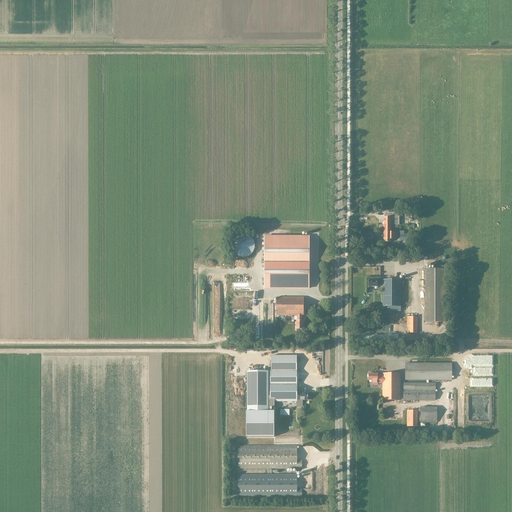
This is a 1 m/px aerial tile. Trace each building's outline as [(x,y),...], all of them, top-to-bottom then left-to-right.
[(383,217),(383,225),(391,225),(395,225),(395,215),(393,215),(393,213),(384,213),(384,217),(383,217)] [(391,232),(383,232),(383,239),(384,239),(384,242),(390,242),(390,239),(391,239),(395,239),(395,235),(398,235),(398,232),(391,232)] [(254,247),(254,246),(254,245),(254,244),(254,243),(253,242),(253,241),(252,240),(252,239),(251,238),(250,237),(249,237),(248,236),(247,236),(246,235),(245,235),(244,235),(243,235),(242,235),(241,235),(240,235),(239,236),(238,236),(237,237),(236,237),(235,238),(234,239),(234,240),(233,241),(233,242),(232,243),(232,244),(232,245),(232,246),(232,247),(232,248),(232,249),(232,250),(233,251),(233,252),(234,252),(234,253),(235,254),(235,255),(236,255),(237,256),(238,256),(239,257),(240,257),(241,257),(242,257),(243,257),(244,257),(245,257),(246,257),(247,257),(249,256),(249,255),(250,255),(251,254),(252,253),(252,252),(253,251),(254,250),(254,249),(254,248),(254,247)] [(264,288),(309,288),(309,236),(264,236),(264,288)] [(424,322),(446,322),(446,268),(424,268),(424,322)] [(383,306),(400,306),(400,280),(383,280),(383,281),(378,281),(378,280),(369,280),(369,287),(378,287),(378,286),(383,286),(383,306)] [(303,315),(303,297),(276,297),(276,315),(297,315),(297,320),(296,320),(296,329),(303,329),(303,320),(301,320),(301,315),(303,315)] [(417,333),(417,317),(407,317),(407,333),(417,333)] [(271,371),(297,371),(297,356),(271,356),(271,371)] [(377,374),(368,374),(368,380),(372,380),(372,383),(382,383),(382,400),(435,400),(435,380),(452,380),(452,364),(405,363),(405,380),(426,380),(426,383),(403,383),(403,382),(400,382),(400,373),(382,373),(382,375),(377,375),(377,374)] [(271,371),(246,371),(246,411),(268,411),(268,402),(296,402),(296,391),(297,391),(297,371),(271,371)] [(298,391),(297,391),(296,391),(296,402),(296,405),(301,405),(301,400),(308,400),(308,393),(300,393),(300,392),(299,392),(298,391)] [(437,407),(420,407),(420,422),(437,422),(437,407)] [(417,427),(417,410),(407,410),(407,427),(417,427)] [(268,411),(246,411),(246,437),(273,437),(273,411),(268,411)] [(238,469),(302,468),(302,460),(297,460),(297,446),(238,446),(238,469)] [(238,497),(302,497),(302,489),(297,489),(297,474),(238,475),(238,497)]
